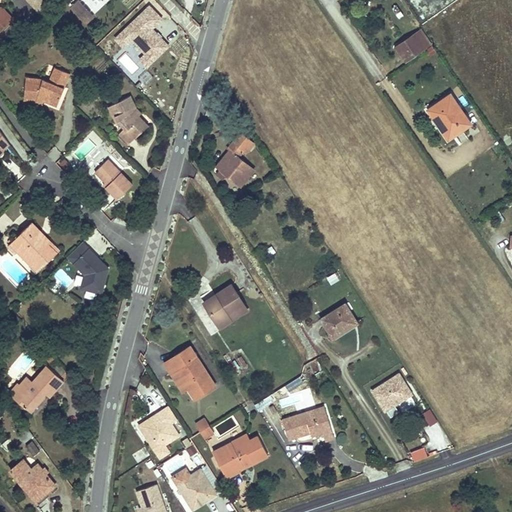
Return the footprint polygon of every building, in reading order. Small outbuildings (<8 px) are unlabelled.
[(0,0),(0,30),(12,19),(1,7),(0,7),(0,0)] [(50,0),(25,0),(38,13),(51,0),(50,0)] [(86,24),(94,16),(78,0),(76,0),(70,6),(86,24)] [(161,22),(149,9),(115,42),(123,50),(131,43),(145,57),(140,63),(147,70),(168,49),(151,32),(161,22)] [(433,43),(422,28),(393,46),(403,63),(433,43)] [(99,54),(89,62),(97,71),(106,63),(99,54)] [(50,80),(26,78),(23,102),(35,103),(38,99),(45,102),(57,106),(70,72),(55,67),(50,80)] [(101,92),(97,88),(93,92),(97,96),(101,92)] [(451,95),(428,111),(448,140),(471,125),(451,95)] [(118,134),(128,146),(148,128),(136,115),(132,108),(136,106),(131,96),(107,108),(116,124),(121,122),(124,128),(118,134)] [(140,113),(136,106),(132,108),(136,115),(140,113)] [(229,154),(221,164),(225,166),(219,173),(241,191),(253,173),(238,161),(242,155),(245,158),(253,147),(238,135),(225,152),(229,154)] [(95,148),(89,140),(74,153),(81,160),(95,148)] [(62,157),(57,165),(65,169),(70,162),(62,157)] [(103,189),(113,201),(130,185),(107,159),(94,171),(103,181),(107,186),(103,189)] [(221,164),(217,171),(219,173),(225,166),(221,164)] [(503,220),(498,210),(491,214),(497,224),(503,220)] [(20,247),(38,268),(52,255),(44,246),(48,242),(31,223),(5,247),(12,255),(15,252),(20,247)] [(56,251),(48,242),(44,246),(52,255),(56,251)] [(110,269),(84,242),(66,258),(84,277),(81,290),(105,294),(110,269)] [(38,268),(20,247),(15,252),(33,273),(38,268)] [(336,272),(328,278),(332,284),(340,279),(336,272)] [(207,305),(221,329),(233,322),(229,316),(245,307),(232,285),(216,294),(218,299),(207,305)] [(218,299),(216,294),(204,301),(207,305),(218,299)] [(345,305),(320,320),(332,339),(353,326),(348,318),(351,316),(345,305)] [(229,316),(233,322),(249,313),(245,307),(229,316)] [(14,323),(19,320),(15,315),(11,318),(14,323)] [(348,318),(353,326),(356,324),(351,316),(348,318)] [(217,388),(190,345),(163,361),(170,374),(177,369),(188,388),(195,401),(217,388)] [(26,411),(40,397),(43,399),(46,396),(48,398),(63,384),(45,366),(30,381),(28,379),(21,386),(14,392),(21,399),(18,403),(26,411)] [(188,388),(177,369),(170,374),(182,392),(188,388)] [(397,373),(370,390),(383,410),(395,403),(408,394),(410,393),(397,373)] [(285,386),(288,391),(302,382),(299,378),(285,386)] [(7,392),(18,403),(21,399),(14,392),(21,386),(17,382),(7,392)] [(272,394),(275,399),(288,391),(285,386),(272,394)] [(272,394),(254,405),(258,411),(276,401),(275,399),(272,394)] [(414,404),(408,394),(395,403),(401,412),(414,404)] [(40,397),(26,411),(29,413),(43,399),(40,397)] [(142,431),(159,459),(171,452),(166,444),(180,435),(173,424),(177,421),(167,406),(155,414),(157,417),(151,421),(150,419),(149,417),(144,420),(149,427),(142,431)] [(278,411),(274,406),(269,409),(273,414),(278,411)] [(310,434),(322,430),(324,434),(326,440),(335,438),(327,413),(320,415),(318,409),(283,420),(289,440),(310,434)] [(430,409),(422,414),(430,426),(437,422),(430,409)] [(149,427),(144,420),(137,424),(142,431),(149,427)] [(205,420),(195,426),(199,433),(209,427),(205,420)] [(22,422),(14,428),(19,434),(27,428),(22,422)] [(214,435),(209,427),(199,433),(204,442),(214,435)] [(246,435),(228,444),(231,448),(239,444),(240,446),(249,442),(246,435)] [(38,447),(30,437),(24,441),(31,452),(38,447)] [(228,444),(213,452),(227,478),(240,471),(237,466),(250,459),(253,465),(269,457),(258,437),(249,442),(240,446),(239,444),(231,448),(228,444)] [(197,449),(193,444),(187,448),(190,453),(197,449)] [(423,447),(409,453),(413,460),(416,461),(427,457),(423,447)] [(22,455),(9,465),(31,495),(52,480),(45,471),(48,469),(42,462),(40,463),(36,459),(29,464),(22,455)] [(174,476),(193,509),(204,503),(204,498),(209,495),(211,499),(217,496),(202,470),(191,475),(187,468),(174,476)] [(165,511),(156,485),(136,492),(143,511),(165,511)]
